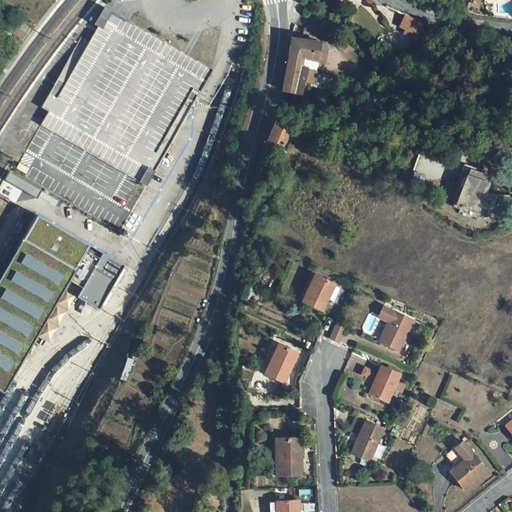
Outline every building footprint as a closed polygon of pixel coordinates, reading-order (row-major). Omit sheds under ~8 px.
[(347,0),(357,9),(363,4),(358,0),(347,0)] [(386,5),(379,1),(377,5),(390,11),(391,8),(386,5)] [(159,30),(154,26),(141,7),(138,2),(95,27),(79,52),(18,150),(7,166),(123,237),(155,178),(187,122),(196,104),(218,62),(207,51),(196,45),(179,36),(165,35),(159,30)] [(418,34),(423,23),(406,15),(401,27),(418,34)] [(29,28),(13,18),(6,29),(22,39),(29,28)] [(319,42),(290,38),(288,55),(303,57),(303,59),(325,62),(327,49),(323,45),(319,44),(319,42)] [(288,55),(282,89),(304,93),(305,90),(302,89),(304,81),(312,83),(314,71),(301,68),(303,59),(303,57),(288,55)] [(338,78),(314,71),(312,83),(311,87),(334,93),(338,78)] [(276,120),(266,143),(268,144),(267,147),(272,149),(273,146),(281,149),(290,129),(276,120)] [(479,213),(486,193),(484,192),(490,176),(481,173),(481,170),(464,164),(458,184),(464,186),(457,205),(459,206),(459,207),(464,208),(465,207),(479,213)] [(36,215),(0,276),(0,392),(3,394),(68,281),(74,284),(81,288),(76,297),(98,310),(124,265),(36,215)] [(302,302),(322,311),(328,299),(333,301),(340,288),(335,286),(335,284),(315,275),(302,302)] [(413,320),(384,306),(378,317),(388,322),(379,341),(399,351),(413,320)] [(344,328),(335,324),(329,338),(338,342),(344,328)] [(265,374),(284,382),(298,353),(281,345),(275,358),(273,357),(265,374)] [(394,388),(397,382),(400,374),(381,366),(377,374),(365,369),(362,374),(375,380),(368,394),(387,403),(394,388)] [(405,386),(397,382),(394,388),(402,392),(405,386)] [(358,436),(365,421),(357,417),(350,433),(358,436)] [(362,438),(354,455),(369,461),(383,429),(365,421),(358,436),(362,438)] [(351,453),(354,455),(362,438),(358,436),(351,453)] [(273,460),(273,468),(277,468),(277,476),(301,475),(300,455),(300,451),(302,451),(302,437),(277,438),(277,459),(275,460),(273,460)] [(485,469),(471,452),(462,442),(446,455),(454,465),(448,470),(462,487),(485,469)] [(299,511),(299,500),(276,501),(276,511),(299,511)]
